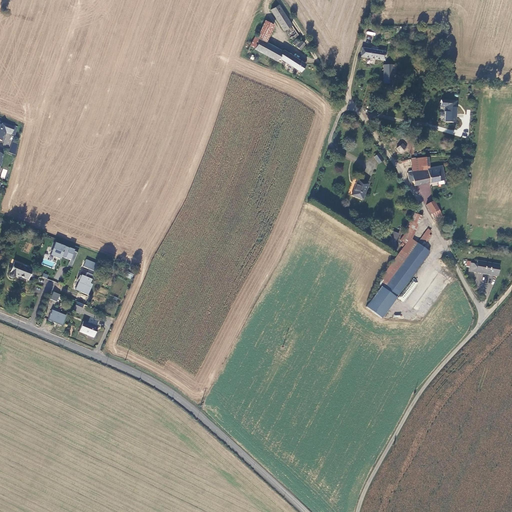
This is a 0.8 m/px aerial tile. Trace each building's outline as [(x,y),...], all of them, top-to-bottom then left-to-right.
[(271,10),(284,30),(292,25),(279,5),(271,10)] [(265,21),(257,37),(265,42),(274,25),(265,21)] [(271,58),(276,48),(265,42),(257,37),(255,36),(250,46),(254,48),(254,49),(271,58)] [(300,49),(305,44),(301,41),(296,46),(300,49)] [(282,51),(276,48),(271,58),(276,61),(278,58),(278,57),(282,51)] [(363,48),(361,58),(384,61),(385,51),(363,48)] [(305,64),(283,50),(282,51),(278,57),(278,58),(300,71),(305,64)] [(392,81),(391,65),(383,66),(384,85),(389,84),(390,83),(390,81),(392,81)] [(455,122),(456,101),(441,101),(441,108),(444,108),(443,122),(455,122)] [(2,124),(1,125),(0,124),(0,140),(2,141),(4,135),(3,135),(4,132),(12,134),(14,127),(5,124),(5,125),(2,124)] [(8,153),(15,155),(17,144),(12,142),(8,153)] [(402,143),(396,148),(399,152),(405,148),(402,143)] [(379,153),(374,157),(379,164),(384,160),(379,153)] [(429,167),(422,167),(421,158),(413,159),(414,171),(429,168),(429,167)] [(428,158),(421,158),(422,167),(429,167),(428,158)] [(441,166),(429,168),(414,171),(411,172),(412,180),(413,186),(444,180),(441,166)] [(368,184),(357,180),(351,195),(362,199),(368,184)] [(432,201),(430,184),(420,186),(422,203),(432,201)] [(426,208),(431,216),(439,211),(434,203),(426,208)] [(428,252),(411,239),(421,216),(412,213),(403,234),(404,234),(400,240),(406,244),(381,278),(399,292),(428,252)] [(392,232),(389,241),(395,243),(398,233),(392,232)] [(395,243),(389,241),(386,249),(392,251),(395,243)] [(70,259),(73,251),(73,250),(68,248),(67,249),(63,247),(64,246),(54,242),(51,250),(51,249),(50,251),(49,255),(60,259),(61,256),(70,259)] [(79,280),(75,289),(88,294),(92,285),(89,284),(94,273),(95,273),(99,264),(86,259),(83,267),(88,269),(85,277),(80,275),(80,276),(79,275),(77,279),(79,280)] [(467,267),(466,271),(497,275),(499,264),(477,261),(477,264),(470,263),(470,267),(467,267)] [(30,273),(32,270),(13,263),(9,273),(9,274),(9,275),(9,276),(9,277),(10,278),(11,278),(12,278),(13,278),(14,278),(14,277),(15,277),(15,276),(15,275),(28,280),(29,277),(30,273)] [(50,299),(57,302),(60,295),(53,292),(50,299)] [(83,308),(75,305),(73,311),(80,314),(83,308)] [(51,310),(48,319),(62,325),(66,316),(59,313),(59,312),(56,310),(56,312),(51,310)] [(97,327),(83,322),(79,332),(93,337),(97,327)]
